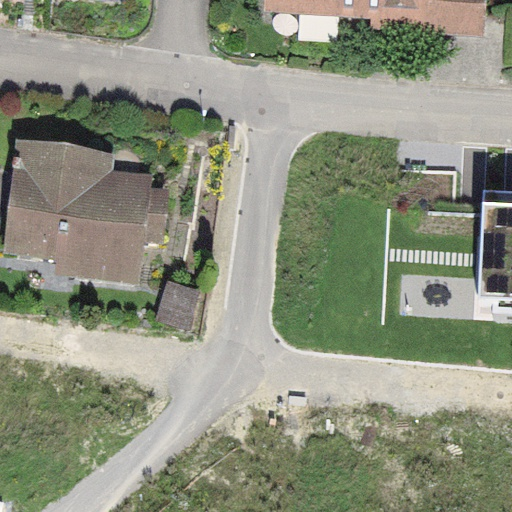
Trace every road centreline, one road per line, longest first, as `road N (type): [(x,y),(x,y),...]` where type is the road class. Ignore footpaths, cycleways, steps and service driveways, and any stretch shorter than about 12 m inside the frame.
road 1 (residential): [(511,118),(179,82)]
road 2 (residential): [(179,82),(0,56)]
